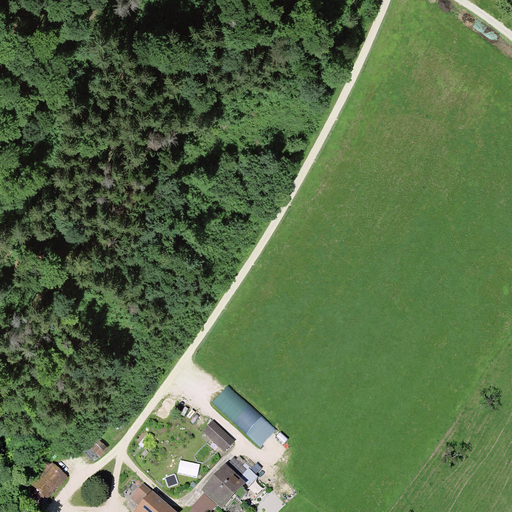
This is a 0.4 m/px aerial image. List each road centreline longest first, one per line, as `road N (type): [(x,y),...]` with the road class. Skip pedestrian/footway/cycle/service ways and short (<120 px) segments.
road 1 (track): [(385,0),(255,255),(116,447)]
road 2 (track): [(170,378),(243,441),(180,502),(116,447)]
road 3 (track): [(116,447),(112,511),(54,506)]
